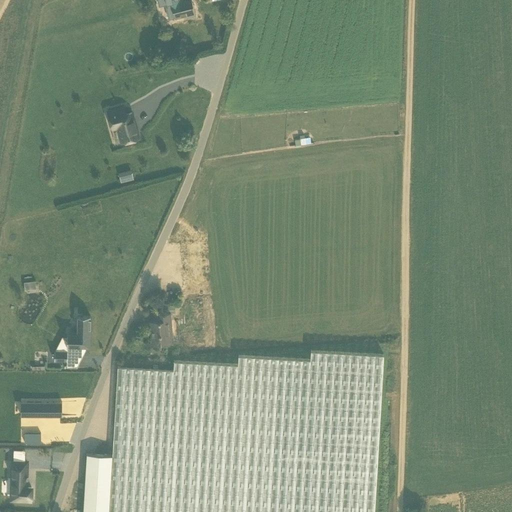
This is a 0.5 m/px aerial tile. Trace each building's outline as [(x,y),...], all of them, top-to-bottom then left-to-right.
[(176,21),(186,18),(195,15),(191,0),(180,0),(179,0),(163,0),(166,9),(171,8),(173,9),(176,21)] [(119,108),(108,111),(111,123),(116,122),(122,142),(138,138),(132,112),(121,115),(119,108)] [(280,175),(281,176),(290,176),(290,170),(295,165),(299,165),(308,158),(305,158),(313,152),(278,154),(279,168),(206,173),(211,178),(211,186),(204,186),(205,196),(208,193),(211,197),(215,193),(212,189),(218,183),(218,173),(224,180),(226,179),(233,178),(236,175),(258,174),(258,175),(268,174),(269,176),(270,175),(280,175)] [(122,182),(135,179),(132,168),(119,172),(122,182)] [(187,298),(212,296),(211,288),(205,288),(202,240),(183,241),(187,298)] [(24,281),(25,289),(38,288),(37,280),(24,281)] [(151,329),(152,343),(178,342),(177,320),(171,320),(170,313),(156,314),(156,321),(148,322),(149,330),(151,329)] [(67,355),(83,355),(86,349),(86,347),(90,347),(90,316),(78,316),(77,334),(67,334),(67,337),(67,351),(55,351),(54,351),(54,360),(67,360),(67,355)] [(81,511),(374,511),(384,355),(311,351),(311,360),(239,356),(238,365),(174,362),(174,371),(118,367),(113,456),(85,454),(81,511)] [(60,401),(25,401),(25,415),(60,415),(60,401)] [(41,443),(41,432),(25,432),(25,442),(41,443)] [(12,496),(11,499),(31,500),(31,487),(26,487),(27,462),(13,461),(12,479),(11,496),(12,496)]
